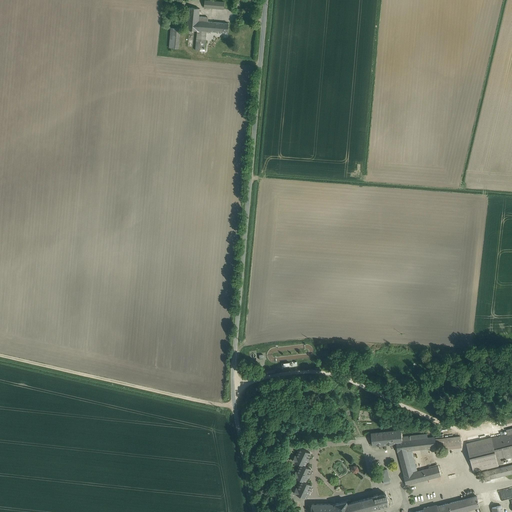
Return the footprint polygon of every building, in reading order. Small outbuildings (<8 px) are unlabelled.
[(220,2),(205,1),(204,8),(220,9),(220,2)] [(200,8),(189,7),(187,30),(197,30),(198,30),(197,30),(198,21),(199,16),(200,8)] [(198,21),(197,30),(198,30),(206,31),(220,32),(220,23),(207,22),(198,21)] [(228,24),(220,23),(220,32),(228,33),(228,24)] [(180,28),(171,27),(169,47),(178,48),(180,28)] [(206,31),(198,30),(197,30),(196,50),(205,51),(206,31)] [(488,458),(491,470),(498,468),(496,460),(491,438),(511,432),(511,424),(505,426),(506,431),(467,441),(475,473),(482,471),(480,460),(476,447),(485,445),(488,458)] [(401,431),(371,434),(372,446),(396,443),(396,441),(402,441),(401,437),(401,431)] [(511,432),(491,438),(496,460),(511,456),(511,432)] [(460,436),(435,439),(436,447),(461,444),(460,436)] [(427,438),(422,438),(423,448),(436,447),(435,439),(435,437),(427,438)] [(422,438),(410,440),(412,450),(423,448),(422,438)] [(402,441),(396,441),(396,443),(397,451),(399,451),(410,450),(412,450),(410,440),(402,441)] [(476,447),(480,460),(488,458),(485,445),(476,447)] [(310,453),(300,448),(296,456),(294,456),(292,460),(301,464),(304,466),(304,465),(306,461),(307,462),(308,460),(307,459),(310,453)] [(410,450),(399,451),(405,475),(412,473),(411,467),(407,454),(411,453),(410,450)] [(480,460),(482,471),(488,470),(488,471),(491,470),(488,458),(480,460)] [(304,466),(301,464),(297,472),(295,472),(293,476),(301,480),(305,482),(307,477),(308,478),(308,476),(307,476),(311,469),(304,465),(304,466)] [(488,470),(482,471),(485,481),(490,479),(511,473),(511,464),(498,468),(491,470),(488,471),(488,470)] [(356,466),(352,469),(353,473),(357,474),(360,472),(360,468),(356,466)] [(405,475),(403,475),(406,485),(441,476),(438,466),(405,475)] [(387,469),(378,471),(380,477),(382,477),(383,480),(389,478),(387,469)] [(301,480),(297,489),(295,488),(293,492),(305,498),(307,493),(308,494),(309,492),(308,492),(311,485),(305,482),(301,480)] [(358,511),(389,505),(386,494),(378,496),(378,494),(375,495),(373,495),(374,497),(351,502),(351,500),(346,501),(335,504),(311,504),(311,511),(358,511)] [(437,505),(424,508),(424,510),(414,511),(458,511),(479,507),(477,496),(437,506),(437,505)]
